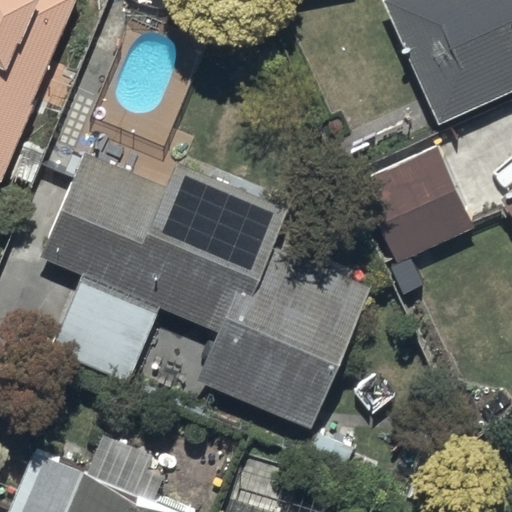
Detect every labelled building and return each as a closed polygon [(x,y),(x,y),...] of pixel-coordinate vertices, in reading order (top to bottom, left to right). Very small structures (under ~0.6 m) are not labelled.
[(0,0),(0,175),(4,178),(79,0),(0,0)] [(511,0),(388,0),(443,121),(511,89),(511,0)] [(365,177),(402,259),(477,225),(441,143),(365,177)] [(202,378),(315,426),(375,283),(278,243),(293,206),(181,159),(171,183),(88,149),(44,254),(223,329),(202,378)] [(190,511),(37,449),(10,511),(190,511)]
